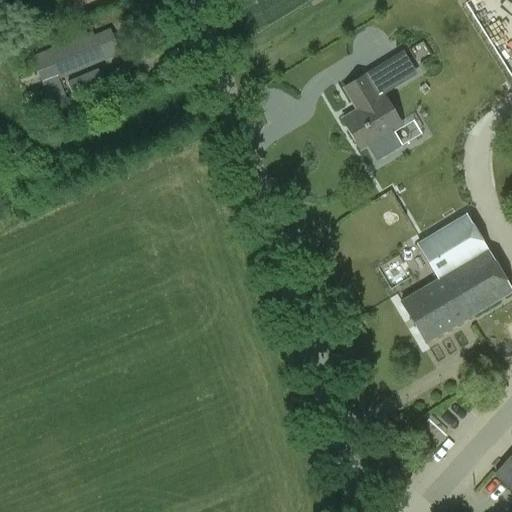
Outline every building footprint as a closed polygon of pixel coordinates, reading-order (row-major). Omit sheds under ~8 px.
[(91,33),(46,51),(30,58),(51,108),(67,102),(64,93),(69,91),(64,78),(119,56),(109,30),(93,37),(91,33)] [(511,48),(501,53),(507,70),(511,68),(511,48)] [(383,96),(379,98),(364,74),(341,88),(355,112),(342,120),(360,151),(401,127),(383,96)] [(423,116),(442,104),(430,84),(411,96),(423,116)] [(427,345),(510,293),(463,218),(418,246),(439,280),(401,303),(427,345)] [(511,492),(511,455),(493,476),(511,492)]
